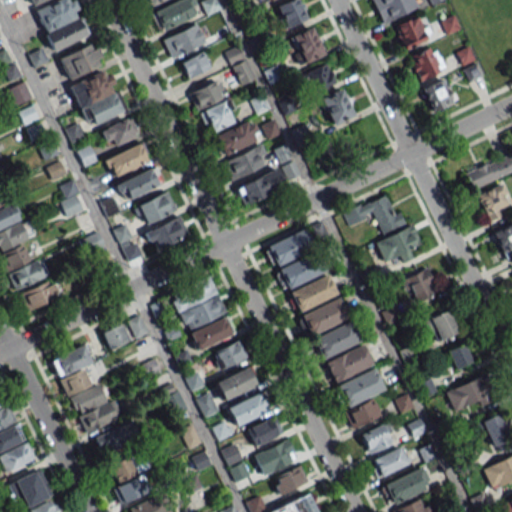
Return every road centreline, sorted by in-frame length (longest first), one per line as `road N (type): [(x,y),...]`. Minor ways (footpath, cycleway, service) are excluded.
road 1 (residential): [(353,511),(104,0)]
road 2 (residential): [(0,352),(511,104)]
road 3 (residential): [(334,0),(511,365)]
road 4 (residential): [(87,511),(0,332)]
